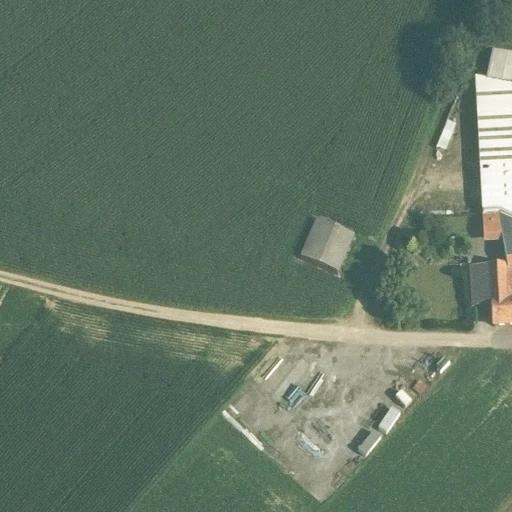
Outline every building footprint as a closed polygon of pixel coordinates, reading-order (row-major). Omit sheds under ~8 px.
[(511,88),(475,82),(482,216),(498,215),(497,204),(511,203),(511,88)] [(511,203),(497,204),(498,215),(511,221),(511,203)] [(498,215),(482,216),(484,239),(501,238),(498,215)] [(511,221),(498,215),(501,238),(504,256),(511,254),(511,221)] [(353,240),(316,224),(300,261),(337,277),(353,240)] [(511,294),(511,295),(510,272),(507,272),(506,269),(487,270),(489,306),(492,305),(493,328),(511,325),(511,294)] [(487,270),(471,271),(473,307),(489,306),(487,270)] [(306,360),(314,350),(300,340),(264,389),(282,402),(311,364),(306,360)] [(262,367),(268,372),(288,350),(283,345),(262,367)]
